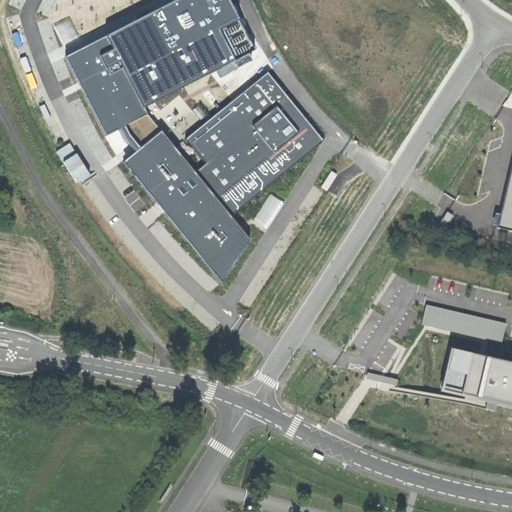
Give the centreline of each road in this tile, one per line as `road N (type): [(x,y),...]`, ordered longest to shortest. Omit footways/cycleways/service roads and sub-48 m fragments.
road 1 (unclassified): [(495,26),(246,404)]
road 2 (track): [(0,105),(86,250),(156,335),(162,356),(153,378)]
road 3 (unclassified): [(511,499),(359,459),(246,404)]
road 4 (unclassified): [(246,404),(70,361)]
road 5 (unclassified): [(246,404),(181,511)]
